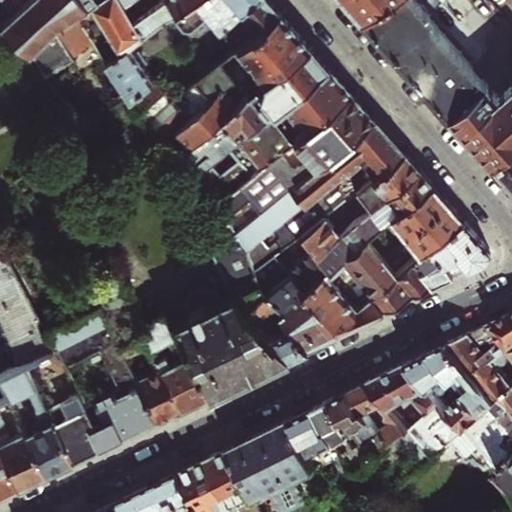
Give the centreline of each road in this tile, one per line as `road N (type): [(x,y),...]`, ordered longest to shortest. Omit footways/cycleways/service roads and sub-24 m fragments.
road 1 (residential): [(29,511),(511,278)]
road 2 (residential): [(511,225),(313,0)]
